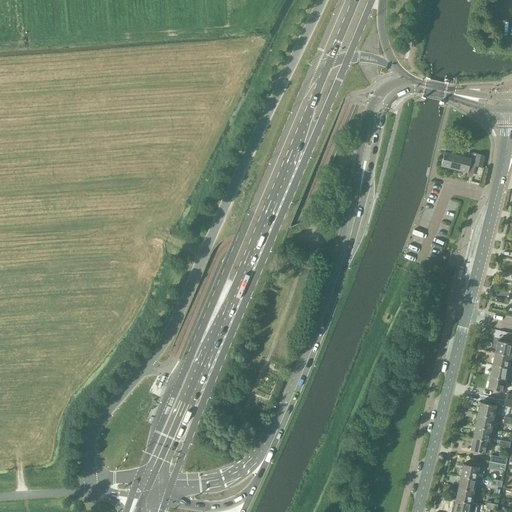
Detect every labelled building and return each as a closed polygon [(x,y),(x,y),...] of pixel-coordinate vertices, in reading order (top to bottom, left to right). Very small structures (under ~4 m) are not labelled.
[(482,168),(485,156),(469,153),(468,158),(445,153),(442,166),(469,173),(467,177),(473,179),(476,166),(482,168)] [(496,353),(511,356),(511,352),(511,337),(506,337),(505,342),(498,341),(496,353)] [(511,356),(496,353),(493,365),(509,368),(510,363),(511,364),(511,363),(511,356)] [(491,376),(506,380),(508,374),(511,375),(511,372),(511,368),(509,368),(493,365),(491,376)] [(504,392),(506,380),(491,376),(489,389),(504,392)] [(478,415),(494,418),(497,406),(481,403),(478,415)] [(492,430),(494,418),(478,415),(476,426),(492,430)] [(492,430),(476,426),(474,438),(490,441),(492,430)] [(490,441),(474,438),(471,450),(487,453),(490,441)] [(506,465),(508,459),(491,455),(490,462),(506,465)] [(505,472),(506,465),(490,462),(489,469),(505,472)] [(462,477),(477,480),(479,473),(483,474),(484,469),(464,465),(463,470),(460,469),(459,475),(462,475),(462,477)] [(459,489),(475,491),(477,480),(462,477),(459,489)] [(472,503),(475,491),(459,489),(457,500),(472,503)] [(470,511),(472,503),(457,500),(456,504),(453,504),(451,511),(470,511)]
